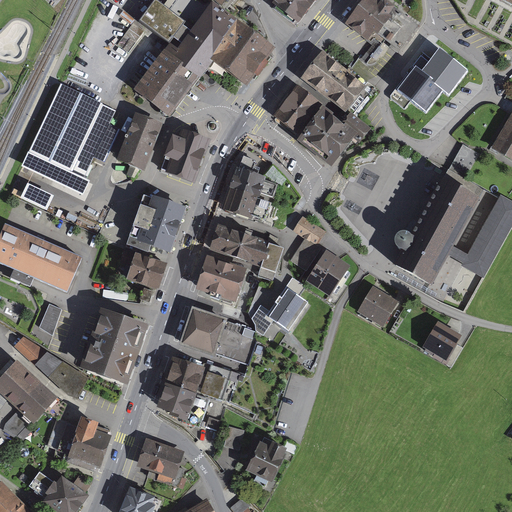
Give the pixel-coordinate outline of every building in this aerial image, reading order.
[(185,22),(156,0),(154,0),(141,18),(170,41),(185,22)] [(312,5),(305,0),(272,0),(271,2),(277,6),(274,9),(296,26),(312,5)] [(382,0),(364,0),(348,21),(380,46),(387,38),(400,48),(416,27),(382,0)] [(511,0),(497,0),(511,8),(511,0)] [(247,81),(272,48),(213,3),(173,56),(198,75),(213,55),(247,81)] [(137,88),(169,112),(198,75),(173,56),(166,50),(137,88)] [(419,69),(401,92),(428,113),(445,91),(450,95),(467,74),(453,63),(441,53),(425,74),(419,69)] [(328,57),(308,81),(352,115),(371,91),(328,57)] [(112,110),(62,87),(31,152),(82,175),(112,110)] [(304,92),(282,119),(300,135),(323,108),(304,92)] [(308,133),(334,156),(357,131),(331,107),(308,133)] [(120,157),(143,166),(160,123),(137,114),(120,157)] [(511,116),(494,146),(511,156),(511,116)] [(162,168),(193,179),(208,138),(183,129),(180,137),(174,135),(162,168)] [(308,133),(304,137),(329,161),(334,156),(308,133)] [(258,194),(264,175),(239,167),(233,187),(258,194)] [(403,247),(393,265),(433,286),(479,197),(439,177),(411,231),(408,229),(403,227),(399,228),(395,233),(396,240),(399,245),(403,247)] [(251,216),(258,194),(233,187),(226,208),(251,216)] [(152,243),(170,249),(186,206),(154,195),(153,198),(145,195),(128,243),(149,250),(152,243)] [(465,264),(482,274),(511,220),(511,203),(501,197),(465,264)] [(324,231),(304,219),(297,230),(317,242),(324,231)] [(219,225),(211,248),(262,265),(258,275),(272,280),(284,247),(219,225)] [(81,259),(6,226),(0,238),(0,262),(14,269),(11,277),(30,285),(33,277),(67,292),(81,259)] [(305,268),(318,250),(306,241),(293,260),(305,268)] [(136,252),(128,276),(157,286),(165,262),(136,252)] [(347,269),(326,255),(310,280),(331,294),(347,269)] [(209,257),(199,286),(235,298),(245,269),(209,257)] [(374,289),(361,310),(383,323),(395,302),(374,289)] [(269,316),(287,330),(306,304),(287,291),(269,316)] [(41,332),(55,335),(62,309),(48,305),(41,332)] [(192,306),(180,342),(214,353),(214,352),(245,363),(255,332),(226,322),(228,318),(192,306)] [(124,380),(143,322),(106,310),(86,367),(124,380)] [(438,324),(426,345),(447,356),(459,335),(438,324)] [(68,395),(77,398),(89,377),(46,352),(36,364),(68,395)] [(181,357),(163,409),(207,424),(215,398),(226,402),(235,375),(181,357)] [(0,378),(0,387),(34,418),(54,396),(16,361),(0,378)] [(75,439),(104,448),(108,437),(93,432),(96,420),(82,416),(75,439)] [(104,448),(75,439),(70,455),(99,464),(104,448)] [(147,440),(139,462),(174,475),(182,453),(147,440)] [(261,441),(249,467),(272,478),(284,453),(282,452),(284,447),(273,441),(271,446),(261,441)] [(61,476),(44,499),(62,511),(73,511),(86,494),(61,476)] [(29,511),(1,484),(0,484),(0,511),(29,511)] [(153,495),(130,487),(121,511),(150,511),(153,504),(150,503),(153,495)] [(190,511),(211,511),(205,501),(189,510),(190,511)]
